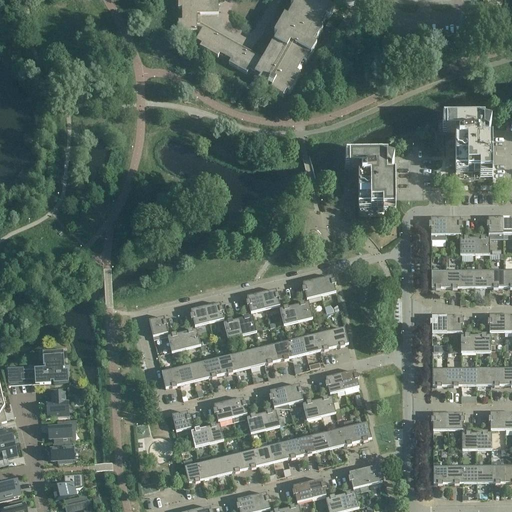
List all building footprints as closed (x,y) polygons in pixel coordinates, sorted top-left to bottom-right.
[(177,0),(178,10),(186,9),(186,22),(178,22),(178,30),(178,33),(197,33),(197,16),(218,16),(218,0),(177,0)] [(317,41),(323,31),(316,27),(322,16),(329,20),(333,13),(333,14),(334,11),(322,4),(324,1),(342,1),(342,0),(345,0),(345,7),(356,7),(355,0),(293,0),(290,6),(299,11),(293,22),(284,17),(280,24),(274,36),(276,37),(273,42),(264,57),(265,57),(262,62),(203,29),(198,38),(203,41),(200,48),(218,59),(222,52),(233,58),(229,65),(247,75),(251,68),(262,74),(258,81),(265,85),(267,86),(266,89),(280,96),(283,91),(290,94),(300,76),(293,72),(299,61),(306,65),(316,47),(310,43),(312,38),(317,41)] [(493,182),(492,142),(484,142),(484,136),(488,138),(488,139),(491,128),(491,127),(490,128),(484,127),(484,122),(437,123),(437,136),(449,136),(450,139),(451,142),(455,141),(455,143),(455,182),(493,182)] [(395,192),(395,177),(387,177),(387,171),(388,171),(391,173),(391,174),(394,163),(394,164),(388,162),(387,158),(344,158),(345,171),(352,171),(353,174),(354,178),(358,176),(358,178),(358,218),(396,217),(395,192)] [(511,236),(511,219),(503,220),(503,237),(511,236)] [(461,237),(460,229),(462,229),(462,224),(460,224),(460,220),(446,221),(446,237),(461,237)] [(503,237),(503,220),(488,220),(488,224),(486,224),(486,228),(488,228),(488,237),(503,237)] [(446,237),(446,221),(431,221),(431,225),(429,225),(429,229),(431,229),(431,237),(446,237)] [(475,257),(474,241),(468,241),(468,239),(464,239),(464,241),(460,241),(460,257),(475,257)] [(490,257),(489,240),(485,240),(485,239),(480,239),(480,240),(474,241),(475,257),(490,257)] [(504,290),(504,273),(489,274),(490,290),(493,290),(493,292),(498,292),(498,290),(504,290)] [(446,291),(446,274),(431,274),(431,291),(436,291),(436,293),(440,292),(440,291),(446,291)] [(461,290),(461,274),(446,274),(446,291),(452,291),(452,292),(457,292),(457,291),(461,290)] [(475,290),(475,274),(461,274),(461,290),(475,290)] [(490,290),(489,274),(475,274),(475,290),(490,290)] [(336,294),(334,286),(335,286),(334,281),(333,282),(332,278),(317,282),(321,298),(336,294)] [(321,298),(317,282),(303,285),(304,289),(302,289),(303,294),(305,293),(307,301),(321,298)] [(280,308),(278,300),(280,299),(278,295),(277,296),(276,292),(261,295),(265,311),(280,308)] [(265,311),(261,295),(247,299),(248,303),(246,303),(247,307),(249,307),(251,315),(265,311)] [(313,321),(309,305),(307,305),(305,305),(305,306),(304,304),(299,305),(300,305),(300,307),(294,308),(298,324),(313,321)] [(224,322),(222,313),(224,313),(223,309),(221,309),(220,305),(205,309),(209,325),(224,322)] [(334,314),(333,310),(330,307),(324,308),(326,316),(334,314)] [(298,324),(294,308),(288,309),(288,308),(283,309),(284,311),(283,311),(281,311),(280,312),(284,328),(298,324)] [(209,325),(205,309),(191,312),(192,316),(190,317),(191,321),(193,321),(195,329),(209,325)] [(257,334),(253,318),(251,319),(249,319),(248,318),(248,317),(244,319),(244,320),(238,322),(242,338),(257,334)] [(447,335),(447,318),(432,318),(432,322),(430,322),(430,327),(432,327),(432,335),(447,335)] [(462,335),(461,326),(463,326),(463,322),(461,322),(461,318),(447,318),(447,335),(462,335)] [(504,334),(504,318),(489,318),(489,322),(487,322),(487,326),(489,326),(489,334),(504,334)] [(169,339),(166,327),(168,327),(167,322),(165,323),(164,319),(149,323),(154,343),(168,339),(169,339)] [(242,338),(238,322),(232,323),(232,322),(232,321),(227,323),(228,323),(228,324),(227,324),(227,325),(225,325),(224,325),(228,341),(242,338)] [(348,346),(344,330),(330,333),(334,350),(348,346)] [(201,348),(197,332),(195,332),(193,333),(192,332),(192,331),(188,332),(188,333),(188,334),(182,335),(186,351),(201,348)] [(334,350),(330,333),(316,337),(320,353),(334,350)] [(186,351),(182,335),(176,337),(176,336),(176,335),(171,336),(171,337),(172,337),(172,338),(171,338),(169,339),(168,339),(172,355),(186,351)] [(476,355),(475,338),(469,338),(469,336),(465,336),(465,338),(461,338),(461,355),(476,355)] [(491,355),(490,338),(486,338),(486,336),(481,336),(481,338),(475,338),(476,355),(491,355)] [(320,353),(316,337),(302,340),(306,356),(320,353)] [(306,356),(302,340),(288,344),(292,360),(306,356)] [(292,360),(288,344),(274,347),(278,363),(292,360)] [(278,363),(274,347),(260,351),(264,367),(278,363)] [(264,367),(260,351),(246,354),(250,370),(264,367)] [(250,370),(246,354),(232,357),(236,374),(250,370)] [(64,370),(64,358),(56,358),(56,357),(51,357),(51,358),(44,359),(45,370),(34,370),(34,374),(27,374),(28,381),(35,381),(35,387),(51,386),(51,384),(53,383),(53,386),(69,385),(68,372),(63,372),(63,370),(64,370)] [(236,374),(232,357),(218,361),(222,377),(236,374)] [(222,377),(218,361),(204,364),(208,380),(222,377)] [(208,380),(204,364),(190,368),(194,384),(208,380)] [(194,384),(190,368),(176,371),(180,387),(194,384)] [(24,375),(23,369),(7,370),(8,385),(22,384),(22,381),(21,381),(21,375),(24,375)] [(180,387),(176,371),(162,375),(166,391),(180,387)] [(476,388),(476,371),(462,372),(462,388),(476,388)] [(491,388),(490,371),(476,371),(476,388),(491,388)] [(505,388),(505,371),(490,371),(491,388),(494,388),(494,390),(499,390),(499,388),(505,388)] [(447,388),(447,372),(432,372),(432,388),(437,388),(437,390),(441,390),(441,388),(447,388)] [(462,388),(462,372),(447,372),(447,388),(453,388),(453,390),(458,390),(458,388),(462,388)] [(359,389),(357,381),(359,381),(358,376),(356,377),(355,373),(340,376),(344,393),(359,389)] [(344,393),(340,376),(326,380),(327,384),(325,384),(326,388),(328,388),(330,396),(344,393)] [(303,403),(301,395),(303,394),(302,390),(300,390),(299,387),(285,390),(288,406),(303,403)] [(288,406),(285,390),(270,394),(271,397),(269,398),(270,402),(272,402),(274,410),(288,406)] [(64,394),(52,394),(52,401),(53,401),(54,405),(46,405),(46,406),(47,419),(69,418),(69,417),(68,403),(65,403),(65,394),(64,394)] [(336,416),(332,399),(330,400),(328,400),(327,399),(323,400),(323,401),(317,403),(321,419),(336,416)] [(247,416),(245,408),(247,408),(246,404),(244,404),(243,400),(229,404),(232,420),(247,416)] [(321,419),(317,403),(311,404),(311,403),(306,404),(307,404),(307,405),(306,406),(304,406),(303,406),(307,423),(321,419)] [(232,420),(229,404),(214,407),(215,411),(213,411),(214,416),(216,415),(218,423),(232,420)] [(280,429),(276,413),(274,413),(273,414),(272,414),(271,413),(271,412),(267,413),(267,414),(267,415),(261,417),(265,433),(280,429)] [(191,430),(189,422),(191,421),(190,417),(188,418),(187,414),(172,417),(176,434),(191,430)] [(505,432),(505,415),(490,415),(490,419),(488,419),(488,424),(490,424),(490,432),(505,432)] [(265,433),(261,417),(255,418),(255,417),(255,416),(250,417),(251,418),(251,419),(250,419),(248,420),(247,420),(251,436),(265,433)] [(448,432),(448,416),(433,416),(433,420),(431,420),(431,424),(433,424),(433,433),(448,432)] [(463,432),(462,424),(464,424),(464,420),(462,420),(462,416),(448,416),(448,432),(463,432)] [(76,423),(57,424),(57,429),(54,429),(54,430),(49,430),(49,441),(53,441),(54,446),(70,445),(71,445),(70,440),(71,440),(71,433),(77,433),(76,423)] [(0,448),(14,445),(11,432),(3,434),(1,424),(0,424),(0,448)] [(372,441),(368,425),(353,428),(357,444),(372,441)] [(224,443),(220,427),(218,427),(217,428),(216,427),(216,428),(215,426),(211,427),(211,428),(211,429),(205,430),(209,446),(224,443)] [(357,444),(353,428),(339,432),(343,448),(357,444)] [(209,446),(205,430),(199,432),(199,430),(194,431),(195,432),(195,431),(195,433),(194,433),(192,434),(192,433),(191,434),(195,450),(209,446)] [(343,448),(339,432),(325,435),(329,451),(343,448)] [(477,452),(476,436),(470,436),(470,434),(466,434),(466,436),(462,436),(462,452),(477,452)] [(491,452),(491,436),(487,436),(487,434),(482,434),(482,436),(476,436),(477,452),(491,452)] [(315,455),(311,439),(310,435),(296,439),(297,442),(301,458),(315,455)] [(329,451),(325,435),(311,439),(315,455),(329,451)] [(301,458),(297,442),(283,445),(287,462),(301,458)] [(14,445),(0,448),(0,468),(5,468),(3,462),(17,458),(14,446),(14,445)] [(58,463),(58,466),(74,465),(73,450),(73,445),(71,445),(70,445),(54,446),(53,446),(53,451),(51,451),(52,463),(58,463)] [(287,462),(283,445),(269,449),(273,465),(287,462)] [(273,465),(269,449),(255,452),(259,468),(273,465)] [(259,468),(255,452),(241,456),(245,472),(259,468)] [(245,472),(241,456),(227,459),(231,475),(245,472)] [(231,475),(227,459),(213,462),(217,479),(231,475)] [(217,479),(213,462),(199,466),(203,482),(217,479)] [(203,482),(199,466),(185,469),(189,486),(203,482)] [(382,484),(380,476),(382,475),(381,471),(379,472),(378,468),(364,471),(368,487),(382,484)] [(448,486),(448,469),(433,469),(433,486),(438,486),(438,488),(442,488),(442,486),(448,486)] [(463,486),(463,469),(448,469),(448,486),(454,486),(454,488),(459,487),(459,486),(463,486)] [(477,485),(477,469),(463,469),(463,486),(477,485)] [(491,485),(491,469),(477,469),(477,485),(491,485)] [(506,485),(506,469),(491,469),(491,485),(495,485),(495,487),(500,487),(500,485),(506,485)] [(368,487),(364,471),(349,475),(350,479),(348,479),(349,483),(351,483),(353,491),(368,487)] [(64,487),(52,490),(55,502),(77,497),(75,490),(83,488),(83,476),(64,477),(64,487)] [(326,498),(324,490),(326,489),(325,485),(323,485),(322,481),(308,485),(312,501),(326,498)] [(17,484),(0,488),(0,505),(19,501),(18,498),(20,497),(17,484)] [(312,501),(308,485),(293,489),(294,492),(292,493),(293,497),(295,497),(297,505),(312,501)] [(352,511),(359,510),(355,494),(354,495),(352,495),(351,495),(351,494),(350,493),(346,495),(346,496),(340,498),(343,511),(352,511)] [(266,511),(270,511),(268,503),(270,503),(269,498),(267,499),(266,495),(252,499),(254,511),(266,511)] [(343,511),(340,498),(335,499),(334,498),(334,497),(330,499),(330,500),(329,501),(327,501),(326,501),(328,511),(343,511)] [(254,511),(252,499),(237,502),(238,506),(236,506),(237,511),(239,510),(239,511),(254,511)] [(26,511),(25,506),(23,507),(22,502),(0,507),(0,511),(26,511)] [(91,511),(89,503),(65,508),(66,511),(91,511)]
